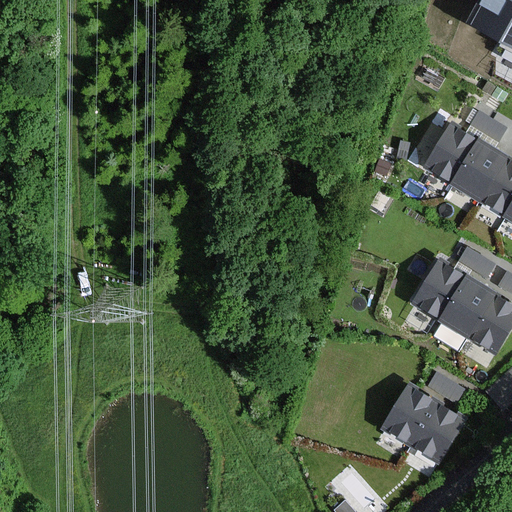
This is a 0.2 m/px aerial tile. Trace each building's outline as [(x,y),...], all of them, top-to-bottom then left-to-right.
[(511,0),(483,0),(471,21),(511,43),(511,0)] [(511,160),(508,158),(493,149),(477,140),(466,133),(461,130),(452,124),(426,167),(452,182),(483,200),(506,214),(511,217),(511,160)] [(440,260),(415,302),(441,317),(471,335),(496,351),(511,324),(511,303),(508,301),(496,294),(481,285),(466,276),(455,269),(440,260)] [(459,397),(466,381),(436,368),(429,383),(459,397)] [(511,405),(511,369),(490,390),(508,410),(511,405)] [(424,397),(408,388),(386,427),(440,458),(463,419),(450,412),(424,397)]
